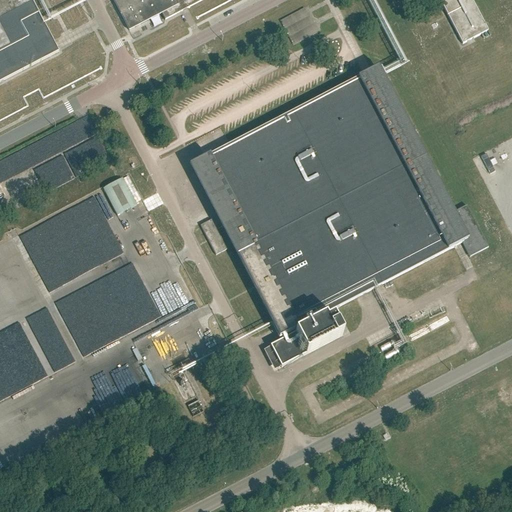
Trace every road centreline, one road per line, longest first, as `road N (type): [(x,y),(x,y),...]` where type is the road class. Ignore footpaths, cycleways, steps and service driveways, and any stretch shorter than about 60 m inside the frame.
road 1 (unknown): [(181,134),(330,55),(333,44),(314,36),(174,117)]
road 2 (unknown): [(0,198),(81,154),(84,122)]
